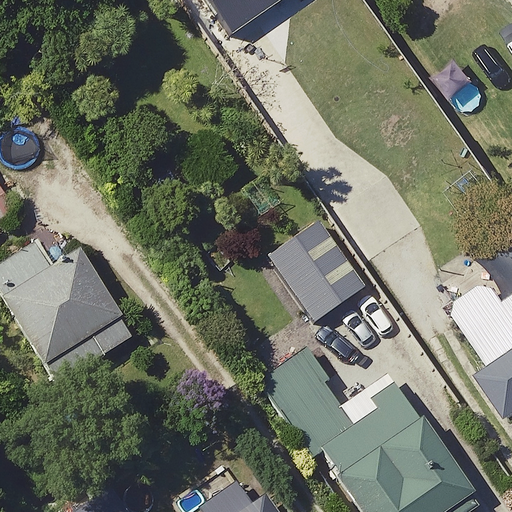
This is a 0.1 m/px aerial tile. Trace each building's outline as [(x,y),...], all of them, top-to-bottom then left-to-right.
[(283,0),(205,0),(231,36),(283,0)] [(368,193),(336,149),(308,169),(340,213),(335,216),(368,262),(423,222),(390,177),(368,193)] [(362,290),(316,223),(267,257),(313,324),(362,290)] [(120,316),(75,251),(0,301),(0,311),(41,370),(120,316)] [(511,354),(475,380),(505,424),(511,419),(511,354)] [(474,511),(479,509),(416,418),(329,477),(353,511),(474,511)] [(124,511),(109,488),(73,511),(124,511)] [(273,511),(262,496),(239,511),(273,511)]
